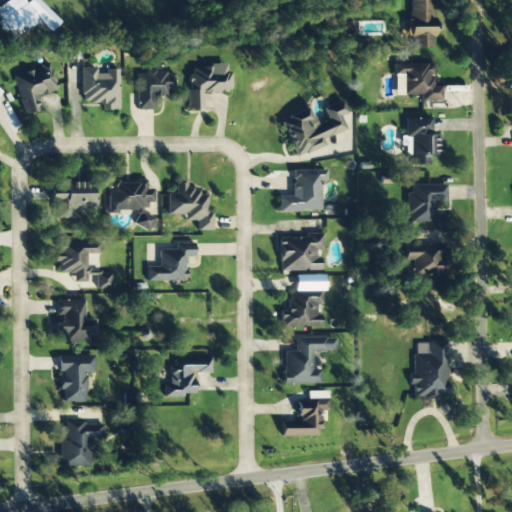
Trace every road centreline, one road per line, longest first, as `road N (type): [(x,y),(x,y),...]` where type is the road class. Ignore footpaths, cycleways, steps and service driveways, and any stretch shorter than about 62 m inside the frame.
road 1 (tertiary): [(511,445),(449,453),(378,445),(0,490)]
road 2 (residential): [(479,450),(468,0)]
road 3 (residential): [(213,156),(231,463)]
road 4 (residential): [(0,161),(213,156)]
